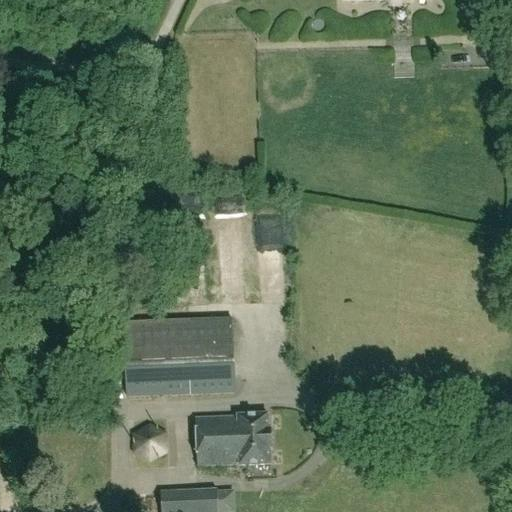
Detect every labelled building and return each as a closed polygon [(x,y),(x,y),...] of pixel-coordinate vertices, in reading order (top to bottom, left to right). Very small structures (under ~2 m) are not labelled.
[(391,72),(406,72),(406,40),(392,40),(391,72)] [(437,68),(487,67),(486,49),(437,51),(437,68)] [(285,67),(289,57),(276,52),(262,92),(291,103),(302,73),(285,67)] [(235,395),(232,321),(125,325),(127,399),(235,395)] [(273,451),(272,431),(269,431),(269,416),(238,417),(238,418),(196,420),(198,468),(240,466),(240,467),(271,466),(270,451),(273,451)] [(127,434),(131,454),(160,448),(156,428),(127,434)] [(234,511),(234,494),(218,494),(217,492),(161,494),(161,511),(234,511)]
